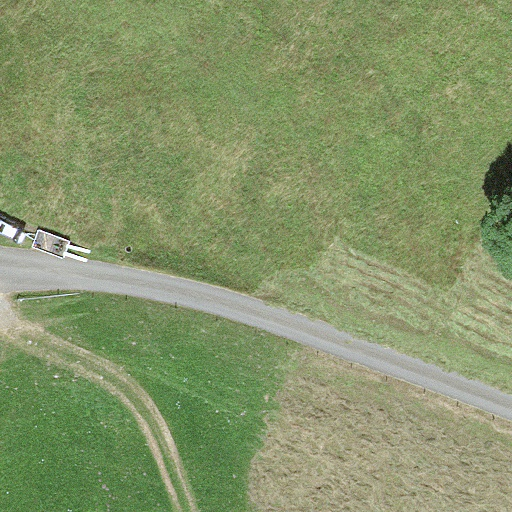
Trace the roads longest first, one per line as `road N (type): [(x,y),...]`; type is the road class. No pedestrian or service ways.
road 1 (unclassified): [(0,270),(105,273),(220,294),(511,415)]
road 2 (track): [(73,511),(60,370),(0,319)]
